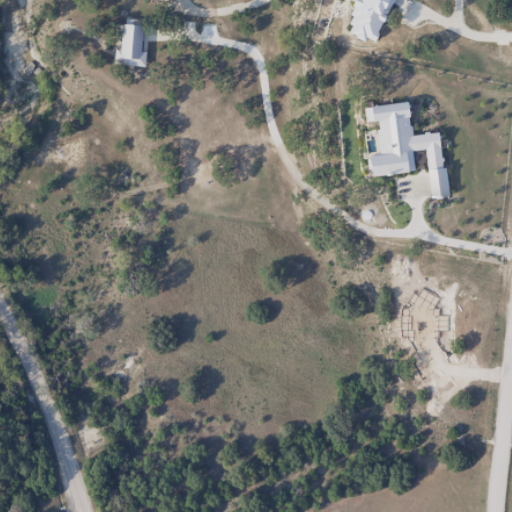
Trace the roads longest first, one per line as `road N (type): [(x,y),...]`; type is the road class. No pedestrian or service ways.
road 1 (residential): [(90,511),(55,408),(0,289)]
road 2 (residential): [(500,511),(511,383)]
